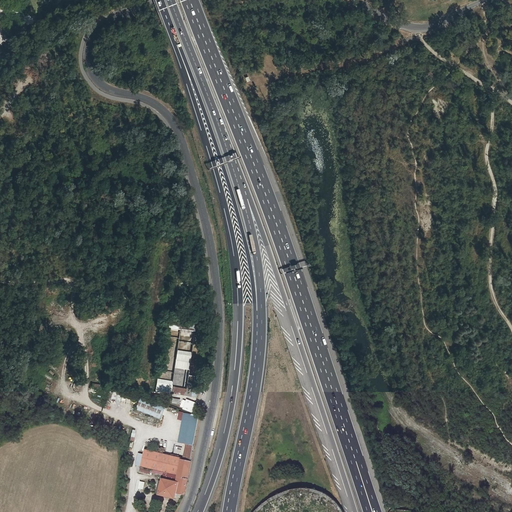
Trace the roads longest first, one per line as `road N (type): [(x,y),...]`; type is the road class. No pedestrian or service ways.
road 1 (unclassified): [(183,511),(220,346),(211,250),(174,124),(144,97),(98,85),(86,54),(106,21),(153,0)]
road 2 (motorway): [(170,27),(231,227),(240,302),(223,444),(199,511)]
road 3 (motorway): [(355,461),(189,0)]
road 4 (track): [(511,330),(494,299),(489,263),(495,188),(486,158),(498,93),(484,54),(481,1)]
road 5 (motorway): [(242,197),(268,247),(352,511)]
road 6 (motorway): [(170,27),(232,188),(261,311)]
road 7 (track): [(70,279),(85,396),(143,430),(127,511)]
road 8 (motorway): [(170,0),(242,197)]
road 9 (motorway): [(261,311),(258,375),(231,511)]
